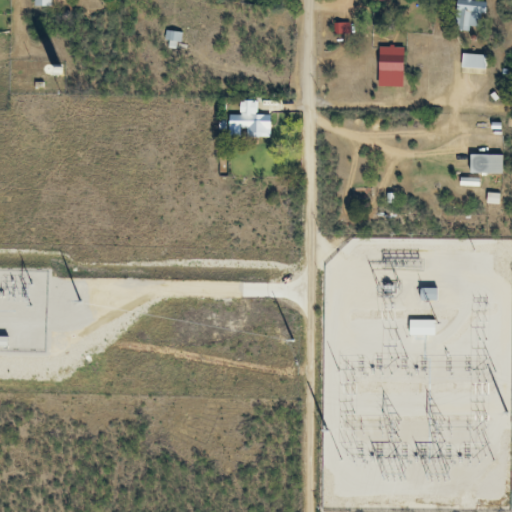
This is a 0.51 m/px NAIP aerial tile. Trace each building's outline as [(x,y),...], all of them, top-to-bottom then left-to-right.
[(486,3),(454,0),(451,31),(468,33),(469,25),(479,26),(481,15),(485,15),(486,3)] [(385,89),(411,89),(411,49),(385,49),(385,89)] [(459,71),(486,71),(486,55),(459,55),(459,71)] [(277,140),(277,116),(265,116),(265,103),(249,103),(249,116),(233,116),(233,139),(249,139),(249,140),(277,140)] [(483,175),(499,175),(499,155),(483,155),(483,175)]
